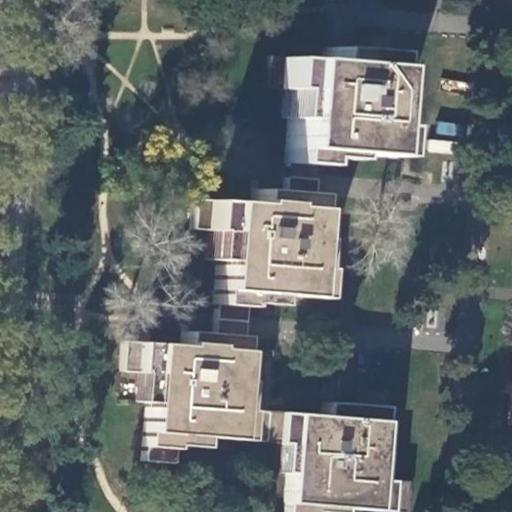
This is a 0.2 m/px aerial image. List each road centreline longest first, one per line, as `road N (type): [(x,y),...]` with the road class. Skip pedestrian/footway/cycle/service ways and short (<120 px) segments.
road 1 (residential): [(453,511),(487,123)]
road 2 (residential): [(326,9),(494,23)]
